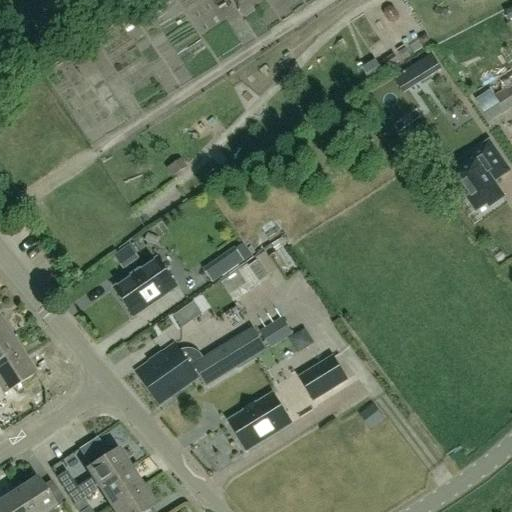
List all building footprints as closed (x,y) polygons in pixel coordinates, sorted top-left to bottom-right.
[(383,73),(399,62),(395,55),(379,65),(377,63),(368,69),(375,79),(384,74),(383,73)] [(430,55),(392,79),(402,95),(440,71),(430,55)] [(489,123),(511,107),(511,89),(506,93),(504,90),(494,97),(490,91),(475,101),(489,123)] [(476,161),(452,177),(476,212),(487,205),(490,208),(503,199),(491,180),(495,177),(497,179),(508,171),(489,143),(471,155),(476,161)] [(276,211),(251,220),(258,239),(284,230),(276,211)] [(511,248),(503,256),(511,267),(511,248)] [(217,261),(226,275),(244,262),(235,249),(217,261)] [(123,270),(131,265),(121,250),(113,256),(123,270)] [(115,289),(134,316),(176,287),(158,260),(141,272),(140,271),(131,277),(132,278),(115,289)] [(278,269),(250,282),(262,308),(290,294),(278,269)] [(0,343),(11,336),(0,319),(0,343)] [(261,333),(266,341),(288,327),(283,319),(265,330),(261,333)] [(298,355),(312,346),(304,333),(289,342),(292,347),(298,355)] [(0,368),(22,354),(11,336),(0,343),(0,368)] [(207,363),(216,379),(237,366),(238,369),(254,359),(241,337),(211,356),(213,359),(207,363)] [(173,346),(137,372),(160,404),(196,379),(173,346)] [(35,374),(22,354),(0,368),(0,387),(4,394),(35,374)] [(346,380),(333,359),(300,379),(313,400),(346,380)] [(229,422),(246,450),(290,423),(273,395),(256,406),(255,406),(246,411),(246,412),(229,422)] [(97,438),(92,442),(79,450),(89,467),(86,469),(92,478),(77,488),(67,494),(73,503),(98,488),(128,469),(116,450),(108,455),(97,438)] [(110,507),(140,488),(128,469),(98,488),(99,489),(110,507)] [(25,483),(15,489),(25,505),(29,511),(58,511),(57,509),(64,504),(60,498),(52,503),(43,489),(35,476),(25,483)] [(142,511),(151,507),(152,506),(140,488),(110,507),(113,511),(142,511)] [(15,489),(0,498),(0,508),(2,511),(29,511),(25,505),(15,489)]
